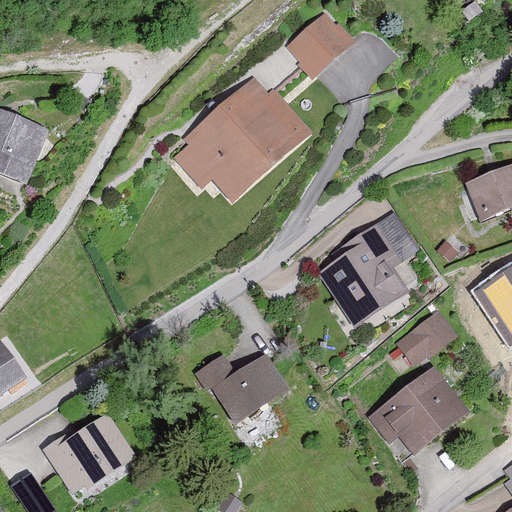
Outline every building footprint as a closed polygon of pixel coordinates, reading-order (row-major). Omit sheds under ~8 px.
[(351,46),(324,16),(285,51),(313,81),(351,46)] [(267,97),(253,81),(181,145),(187,152),(174,164),(200,194),(210,185),(229,207),(309,137),(271,94),(267,97)] [(0,178),(23,188),(45,136),(0,116),(0,178)] [(478,223),(511,209),(511,167),(464,187),(478,223)] [(401,263),(377,228),(343,251),(348,258),(317,279),(351,330),(405,294),(390,271),(401,263)] [(511,275),(481,295),(499,324),(504,320),(509,328),(511,326),(511,275)] [(456,341),(434,316),(396,349),(413,369),(427,357),(431,362),(456,341)] [(0,403),(27,385),(0,346),(0,403)] [(233,378),(223,358),(192,374),(203,396),(212,391),(231,426),(286,398),(267,360),(233,378)] [(467,417),(431,372),(368,423),(388,449),(396,442),(412,461),(467,417)] [(135,461),(105,416),(74,437),(71,433),(41,452),(70,497),(83,489),(86,493),(135,461)] [(511,511),(511,467),(501,475),(511,491),(511,511),(510,511),(511,511)]
